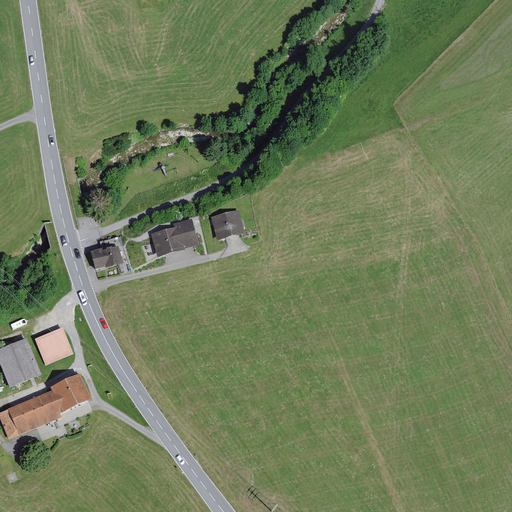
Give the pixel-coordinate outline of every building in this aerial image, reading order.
[(211,220),(218,245),(246,238),(240,213),(211,220)] [(174,230),(151,236),(157,261),(185,254),(185,252),(200,248),(193,221),(173,226),(174,230)] [(124,267),(118,248),(121,247),(118,238),(100,244),(103,252),(90,256),(95,273),(106,270),(107,272),(124,267)] [(63,331),(35,343),(46,368),(74,356),(63,331)] [(27,342),(0,353),(0,367),(10,391),(42,378),(27,342)] [(52,395),(0,416),(0,421),(9,442),(62,420),(60,417),(62,416),(63,418),(92,404),(80,379),(51,392),(52,395)]
